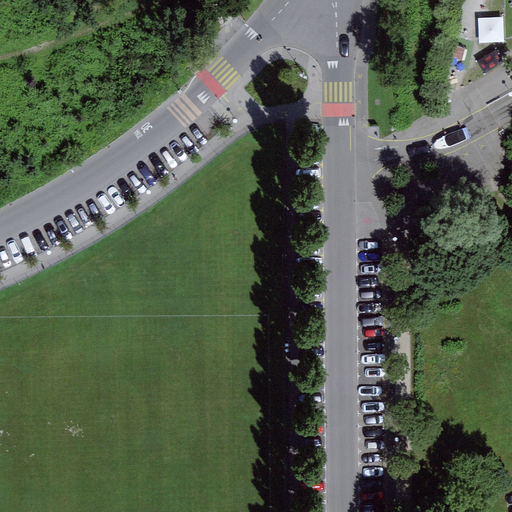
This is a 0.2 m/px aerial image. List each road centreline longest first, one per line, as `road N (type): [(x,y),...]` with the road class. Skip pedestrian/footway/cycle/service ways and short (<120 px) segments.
road 1 (residential): [(333,0),(341,511)]
road 2 (residential): [(0,227),(124,156),(223,71),(288,0)]
